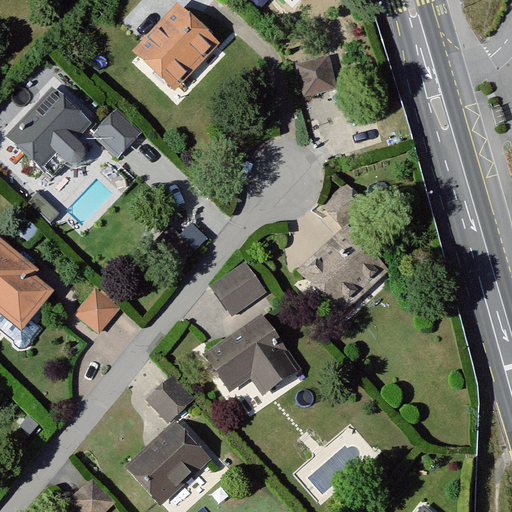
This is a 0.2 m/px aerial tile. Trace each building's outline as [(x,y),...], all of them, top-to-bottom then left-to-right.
[(176,4),(131,51),(175,92),(219,45),(176,4)] [(329,56),(295,64),(304,97),(337,88),(329,56)] [(53,87),(7,139),(42,170),(58,152),(71,164),(77,163),(81,161),(84,156),(84,150),(81,146),(72,138),(75,134),(79,137),(92,122),(53,87)] [(491,107),(497,127),(506,125),(500,104),(491,107)] [(118,108),(92,135),(117,158),(142,132),(118,108)] [(336,211),(359,193),(352,183),(329,201),(336,211)] [(170,225),(149,247),(174,271),(195,249),(170,225)] [(349,226),(301,270),(341,313),(389,269),(349,226)] [(0,238),(0,328),(15,341),(15,345),(20,349),(27,349),(31,344),(31,341),(42,327),(29,317),(51,291),(34,277),(39,270),(0,238)] [(246,261),(211,285),(232,316),(267,292),(246,261)] [(97,288),(75,314),(99,334),(121,308),(97,288)] [(302,370),(262,312),(201,353),(229,393),(251,378),(263,396),(302,370)] [(174,375),(146,399),(168,424),(196,399),(174,375)] [(211,459),(177,422),(126,468),(161,506),(211,459)] [(92,478),(68,500),(79,511),(106,511),(116,503),(92,478)]
